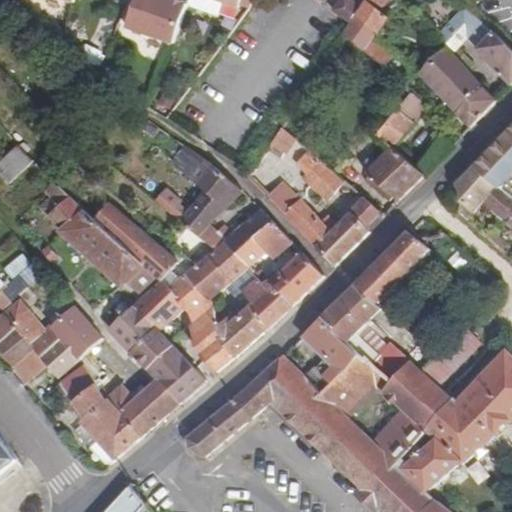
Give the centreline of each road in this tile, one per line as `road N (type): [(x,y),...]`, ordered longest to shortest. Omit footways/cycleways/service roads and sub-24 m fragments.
road 1 (residential): [(511,106),(398,227),(88,507)]
road 2 (residential): [(88,507),(0,401)]
